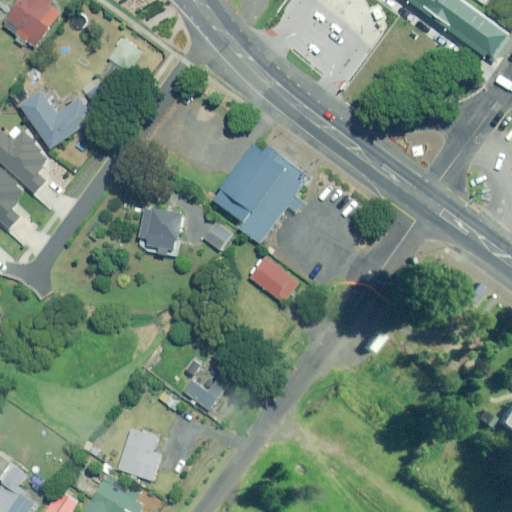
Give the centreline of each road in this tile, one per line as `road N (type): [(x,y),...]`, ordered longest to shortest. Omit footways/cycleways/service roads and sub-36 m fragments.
road 1 (residential): [(203,511),(429,198)]
road 2 (residential): [(35,274),(214,28)]
road 3 (secondary): [(316,118),(393,126),(493,104)]
road 4 (secondary): [(429,198),(316,118)]
